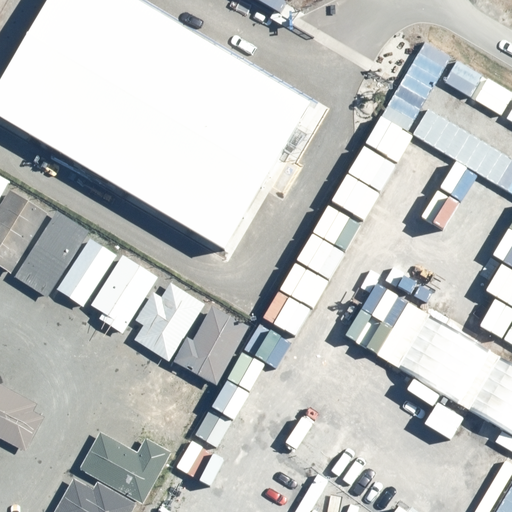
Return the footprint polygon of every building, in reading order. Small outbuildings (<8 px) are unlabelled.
[(130,0),(48,0),(0,81),(0,115),(227,249),(312,107),(130,0)] [(511,364),(426,315),(396,367),(511,434),(511,364)] [(320,476),(302,463),(268,437),(248,464),(300,502),(320,476)] [(355,468),(357,470),(365,460),(340,442),(329,458),(306,441),(296,455),(306,462),(324,475),(341,487),(355,468)] [(382,511),(387,506),(364,489),(356,500),(372,511),(382,511)] [(365,511),(342,493),(327,511),(365,511)]
